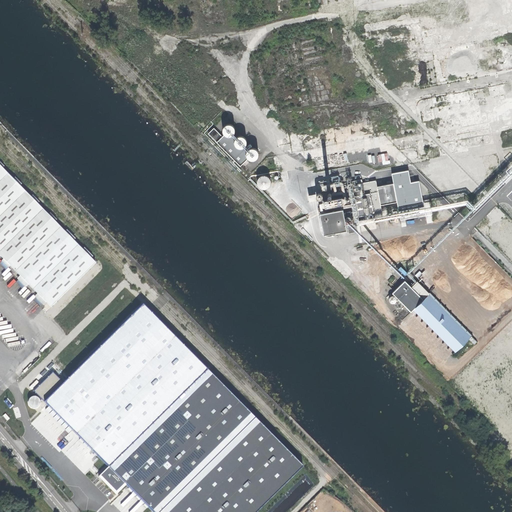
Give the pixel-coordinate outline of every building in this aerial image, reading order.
[(147,64),(150,62),(152,59),(152,56),(151,52),(149,49),(145,48),(142,48),(138,50),(136,53),(136,57),(137,60),(139,63),(142,64),(147,64)] [(164,59),(167,55),(163,51),(159,54),(164,59)] [(184,67),(187,66),(188,64),(189,61),(187,59),(185,58),(182,58),(180,61),(180,63),(181,65),(182,66),(184,67)] [(457,180),(461,180),(464,178),(466,176),(466,173),(466,169),(463,166),(460,164),(456,165),(452,167),(451,170),(451,174),(452,177),(454,179),(457,180)] [(21,418),(25,422),(139,308),(0,166),(0,259),(13,273),(13,274),(45,307),(41,312),(43,314),(39,318),(59,339),(0,397),(0,407),(1,408),(0,408),(0,410),(0,411),(2,412),(3,411),(16,423),(21,418)] [(441,184),(444,183),(447,182),(449,179),(450,176),(449,172),(446,169),(443,168),(439,168),(436,171),(434,174),(434,178),(435,181),(438,183),(441,184)] [(265,189),(268,187),(269,183),(269,180),(267,177),(264,176),(261,176),(258,177),(256,180),(255,183),(256,186),(258,188),(261,190),(265,189)] [(362,219),(385,214),(377,179),(364,183),(363,179),(354,181),(354,184),(349,185),(352,197),(357,196),(362,219)] [(333,191),(344,188),(342,180),(331,182),(333,191)] [(342,205),(341,198),(323,201),(324,208),(342,205)] [(328,208),(318,210),(323,234),(347,229),(348,233),(353,232),(349,212),(343,213),(342,208),(329,211),(328,208)] [(347,276),(352,271),(343,262),(338,266),(334,261),(333,262),(319,248),(316,250),(338,272),(341,269),(347,276)] [(471,336),(473,335),(431,292),(429,294),(423,300),(411,287),(405,281),(392,293),(393,295),(391,294),(389,294),(387,295),(386,298),(386,300),(387,302),(389,304),(391,304),(393,303),(395,302),(396,300),(395,297),(451,355),(460,347),(467,340),(473,345),(476,342),(471,336)] [(417,282),(411,287),(423,300),(429,294),(417,282)] [(130,358),(119,369),(141,391),(152,380),(130,358)] [(207,369),(101,474),(117,491),(126,482),(154,511),(257,511),(303,467),(207,369)] [(89,435),(126,399),(107,381),(71,416),(89,435)]
